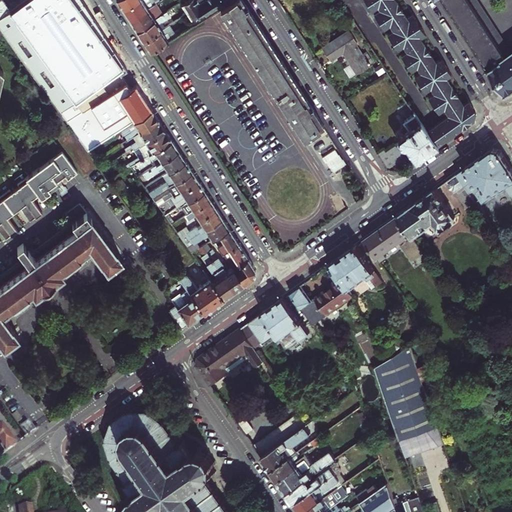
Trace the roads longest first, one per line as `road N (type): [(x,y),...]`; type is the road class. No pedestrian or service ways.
road 1 (residential): [(279,278),(100,0)]
road 2 (residential): [(260,0),(389,200)]
road 3 (residential): [(280,511),(173,353)]
road 4 (residential): [(173,353),(65,430),(57,445)]
road 5 (residential): [(500,121),(421,0)]
road 6 (residential): [(500,121),(389,200)]
road 7 (residential): [(389,200),(279,278)]
road 8 (residential): [(279,278),(173,353)]
